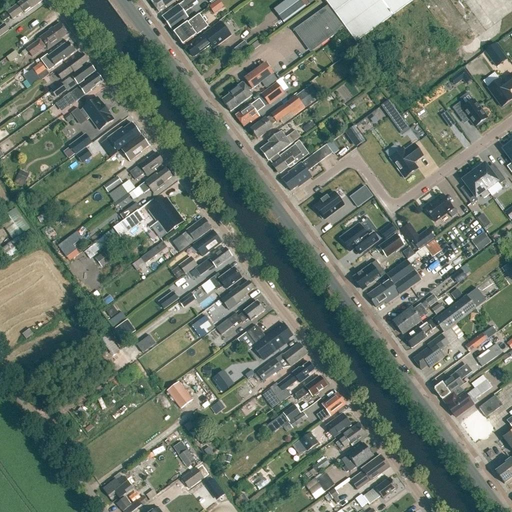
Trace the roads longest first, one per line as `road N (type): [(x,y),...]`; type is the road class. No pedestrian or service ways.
road 1 (unclassified): [(431,511),(54,0)]
road 2 (secondary): [(495,511),(279,212)]
road 3 (residential): [(511,122),(393,207),(354,156),(279,212)]
road 4 (secondary): [(279,212),(116,0)]
road 5 (unclassified): [(0,370),(105,511)]
